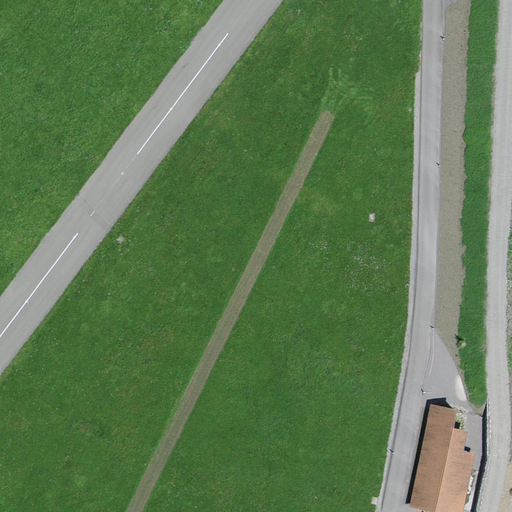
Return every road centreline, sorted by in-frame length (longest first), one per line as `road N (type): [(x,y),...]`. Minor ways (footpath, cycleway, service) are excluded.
road 1 (unknown): [(396,511),(432,226),(434,126),(454,94),(511,80)]
road 2 (unknown): [(0,333),(254,0)]
